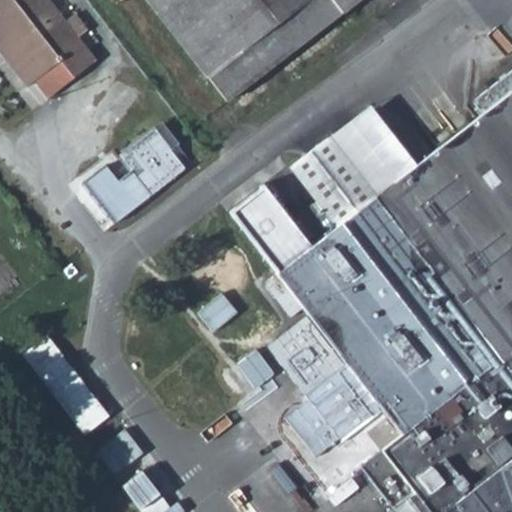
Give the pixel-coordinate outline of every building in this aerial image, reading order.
[(0,0),(0,34),(31,74),(64,49),(77,65),(97,50),(58,0),(0,0)] [(157,0),(232,97),(356,0),(157,0)] [(223,204),(271,265),(303,314),(268,341),(394,511),(511,511),(511,83),(406,152),(363,96),(223,204)] [(106,166),(82,184),(113,224),(184,169),(153,129),(117,158),(129,173),(118,181),(106,166)] [(237,361),(262,340),(215,283),(190,304),(237,361)] [(127,426),(96,450),(143,511),(183,511),(150,469),(156,464),(127,426)]
